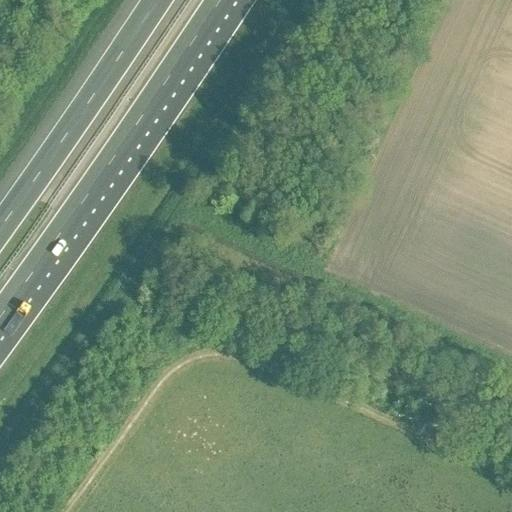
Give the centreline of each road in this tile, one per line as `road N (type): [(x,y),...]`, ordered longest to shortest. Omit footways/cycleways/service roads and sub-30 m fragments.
road 1 (motorway): [(0,311),(216,0)]
road 2 (motorway): [(158,0),(0,227)]
